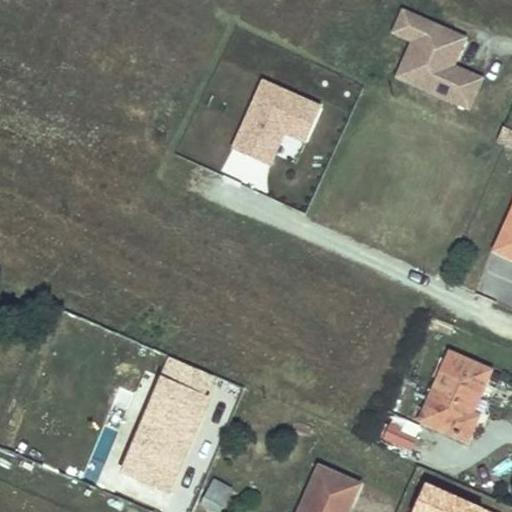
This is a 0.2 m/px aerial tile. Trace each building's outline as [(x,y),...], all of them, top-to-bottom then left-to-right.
[(455,59),(463,40),(401,13),(392,34),(411,43),(420,46),(405,82),(468,109),(480,80),(451,68),(446,65),(450,57),(455,59)] [(405,82),(420,46),(411,43),(396,78),(405,82)] [(451,68),(455,59),(450,57),(446,65),(451,68)] [(306,145),(325,106),(267,80),(235,148),(272,165),(285,136),(306,145)] [(511,135),(502,131),(496,143),(504,146),(511,149),(511,135)] [(511,152),(503,150),(498,169),(511,172),(511,152)] [(511,217),(498,249),(511,255),(511,217)] [(503,303),(511,305),(511,276),(503,303)] [(451,353),(422,418),(468,438),(475,422),(469,419),(491,371),(451,353)] [(160,387),(206,406),(216,384),(170,363),(160,387)] [(160,387),(121,478),(167,497),(206,406),(160,387)] [(408,457),(414,443),(386,430),(380,444),(408,457)] [(321,467),(301,511),(349,511),(361,485),(321,467)] [(211,511),(221,511),(234,485),(214,476),(199,506),(211,511)] [(493,511),(425,483),(412,511),(493,511)]
